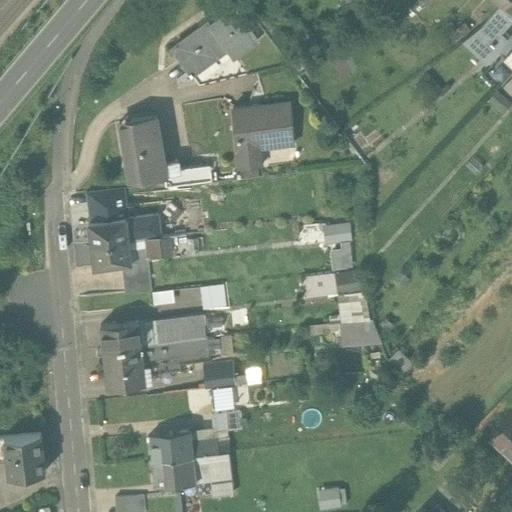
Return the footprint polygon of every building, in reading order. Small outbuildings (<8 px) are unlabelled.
[(511,0),(502,0),(501,2),(479,27),(464,38),(486,59),(507,38),(500,31),(511,18),(511,0)] [(236,6),(211,24),(209,22),(203,27),(204,28),(203,29),(200,25),(175,42),(191,69),(189,70),(191,73),(220,53),(218,50),(227,43),(236,55),(259,38),(236,6)] [(251,106),(250,104),(233,106),(240,166),(261,163),(258,136),(269,135),(270,144),(293,141),(289,101),(259,104),(259,105),(251,106)] [(157,114),(132,118),(132,119),(126,120),(127,130),(123,130),(128,167),(163,162),(164,162),(164,160),(157,114)] [(210,163),(179,168),(177,158),(164,160),(164,162),(163,162),(167,185),(212,178),(210,163)] [(114,191),(90,194),(91,208),(116,206),(114,191)] [(126,218),(89,222),(91,245),(129,241),(126,218)] [(158,218),(145,219),(147,239),(160,238),(158,218)] [(349,222),(323,225),(325,244),(350,242),(349,222)] [(160,238),(147,239),(148,248),(149,258),(162,256),(160,238)] [(129,241),(91,245),(94,268),(131,264),(131,260),(149,258),(148,248),(130,250),(129,241)] [(330,250),(332,268),(352,266),(350,242),(340,243),(341,248),(330,250)] [(122,266),(125,294),(150,291),(147,263),(122,266)] [(334,272),(336,293),(363,290),(360,269),(334,272)] [(300,276),(302,300),(336,296),(336,293),(334,272),(300,276)] [(223,284),(199,288),(202,310),(226,308),(223,284)] [(363,290),(336,293),(336,296),(339,324),(368,321),(363,290)] [(202,317),(138,324),(140,346),(205,339),(202,317)] [(339,324),(339,325),(342,346),(381,342),(374,321),(339,324)] [(138,324),(101,328),(103,350),(140,346),(138,324)] [(103,350),(102,350),(106,390),(145,385),(144,377),(181,372),(180,366),(198,365),(198,364),(210,363),(207,339),(140,346),(103,350)] [(387,362),(402,376),(412,365),(397,351),(387,362)] [(220,364),(205,365),(207,389),(236,386),(233,363),(220,364)] [(235,408),(212,412),(215,431),(239,426),(235,408)] [(511,411),(489,436),(511,457),(511,411)] [(189,431),(148,435),(151,460),(191,456),(189,440),(189,431)] [(42,434),(0,438),(0,461),(6,460),(8,478),(46,473),(42,434)] [(215,437),(189,440),(191,456),(217,453),(215,437)] [(227,454),(217,455),(217,453),(191,456),(151,460),(154,486),(209,480),(211,496),(231,494),(227,454)] [(320,511),(340,509),(338,488),(317,489),(320,511)] [(143,511),(142,496),(114,499),(115,511),(143,511)]
